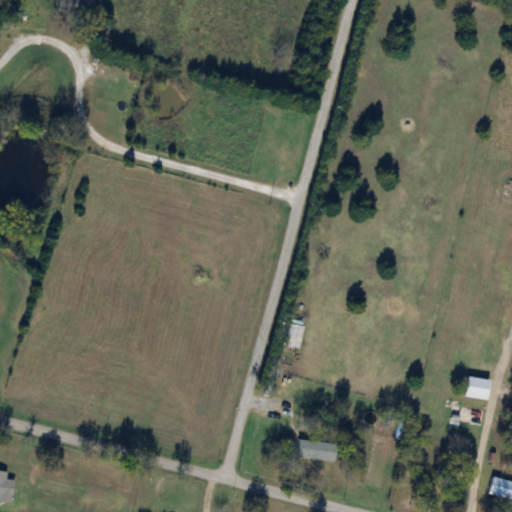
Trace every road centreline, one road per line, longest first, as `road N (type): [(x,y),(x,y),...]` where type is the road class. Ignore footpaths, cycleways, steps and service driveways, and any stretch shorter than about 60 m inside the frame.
road 1 (residential): [(221,478),(353,0)]
road 2 (residential): [(346,511),(0,418)]
